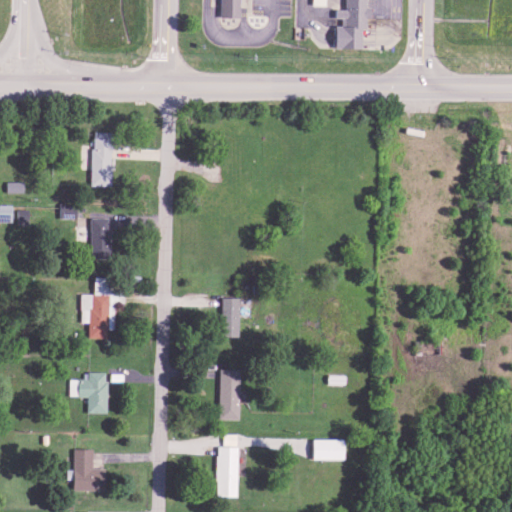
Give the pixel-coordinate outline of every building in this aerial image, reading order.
[(217,0),(217,17),(236,18),(236,0),(217,0)] [(343,0),(343,11),(337,11),(337,48),(361,49),(361,17),(369,17),(369,7),(364,7),(364,0),(343,0)] [(88,183),(108,183),(109,129),(89,129),(88,183)] [(21,189),(21,179),(3,178),(3,189),(21,189)] [(13,222),(25,222),(26,207),(14,207),(13,222)] [(107,255),(106,215),(87,216),(88,255),(107,255)] [(85,335),(103,335),(104,322),(112,322),(112,300),(121,300),(121,287),(106,286),(106,274),(90,273),(90,291),(78,291),(77,319),(85,319),(85,335)] [(216,333),(235,333),(236,295),(217,294),(216,333)] [(236,366),(216,366),(215,416),(235,416),(236,366)] [(104,370),(81,369),(81,376),(68,376),(68,393),(83,394),(82,409),(102,410),(104,370)] [(212,494),(233,494),(234,431),(220,431),(220,443),(213,443),(212,494)] [(307,456),(338,457),(338,437),(308,436),(307,456)] [(69,486),(101,487),(101,465),(89,465),(89,446),(70,446),(69,486)]
